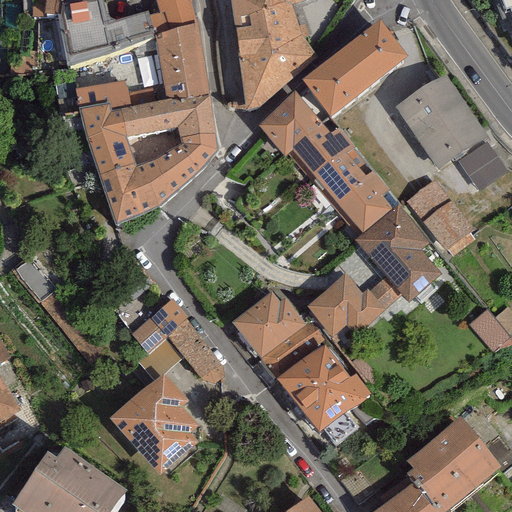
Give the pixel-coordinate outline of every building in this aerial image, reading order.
[(55,0),(54,23),(93,12),(99,11),(98,0),(55,0)] [(148,0),(153,17),(144,19),(151,44),(195,31),(185,0),(148,0)] [(232,0),(225,3),(242,125),(314,67),(286,14),(311,4),(310,0),(232,0)] [(511,52),(511,0),(492,0),(487,2),(498,30),(503,28),(511,52)] [(54,23),(66,68),(151,44),(144,19),(99,32),(93,12),(54,23)] [(82,160),(107,244),(151,228),(190,188),(212,159),(195,31),(151,44),(160,112),(131,118),(124,85),(69,97),(82,160)] [(375,38),(299,96),(326,131),(401,73),(375,38)] [(485,146),(442,82),(391,116),(434,180),(450,169),(481,149),(485,146)] [(325,144),(294,103),(256,139),(281,171),(290,164),(356,249),(388,225),(373,206),(384,198),(370,180),(360,188),(339,162),(349,155),(335,137),(325,144)] [(501,178),(481,149),(450,169),(470,199),(501,178)] [(431,184),(401,207),(446,265),(476,241),(431,184)] [(399,216),(388,225),(356,249),(349,254),(401,320),(439,291),(420,267),(431,258),(399,216)] [(301,327),(327,359),(342,346),(349,355),(379,329),(362,309),(357,313),(341,294),(301,327)] [(487,316),(465,331),(485,362),(510,344),(507,340),(511,337),(511,318),(507,312),(491,323),(487,316)] [(219,375),(215,372),(158,313),(123,347),(140,363),(133,370),(149,386),(173,362),(199,388),(201,392),(205,394),(208,395),(213,394),(216,393),(219,390),(221,386),(221,382),(221,378),(219,375)] [(266,314),(227,345),(268,396),(318,356),(309,344),(303,349),(278,318),(273,322),(266,314)] [(271,401),(312,453),(357,418),(316,366),(271,401)] [(0,429),(17,420),(0,390),(0,429)] [(153,396),(100,443),(152,501),(190,467),(181,457),(190,449),(173,430),(179,424),(153,396)] [(459,437),(396,482),(413,505),(418,511),(465,511),(497,489),(459,437)] [(41,494),(28,511),(92,511),(59,490),(52,501),(41,494)]
